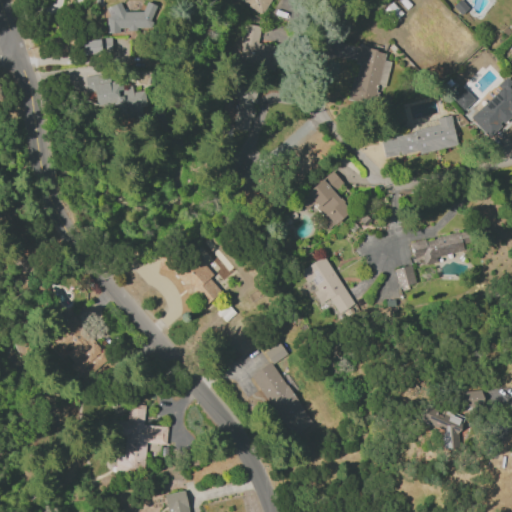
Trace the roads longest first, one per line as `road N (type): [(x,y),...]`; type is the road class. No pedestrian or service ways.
road 1 (residential): [(271,511),(223,415),(89,265),(55,214),(0,7)]
road 2 (residential): [(511,166),(411,186),(385,179),(355,152),(331,110),(332,63),(357,0)]
